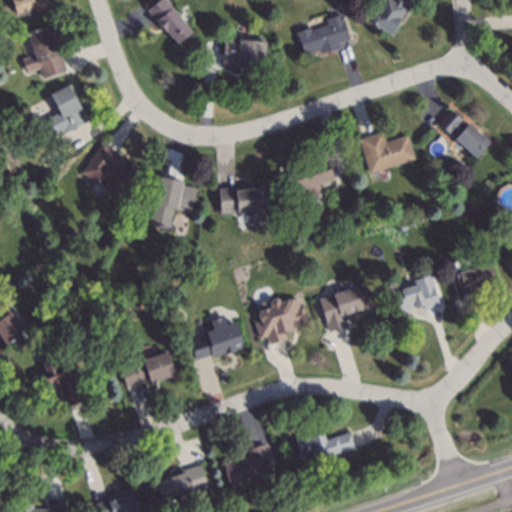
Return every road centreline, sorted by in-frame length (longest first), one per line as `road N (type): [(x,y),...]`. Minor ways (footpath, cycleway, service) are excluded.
road 1 (residential): [(14,436),(54,448),(98,447),(265,393),(320,386),(432,403)]
road 2 (residential): [(464,62),(239,137),(171,131)]
road 3 (residential): [(171,131),(141,106),(124,77),(97,0)]
road 4 (tertiary): [(375,511),(511,465)]
road 5 (residential): [(463,0),(464,62),(511,102)]
